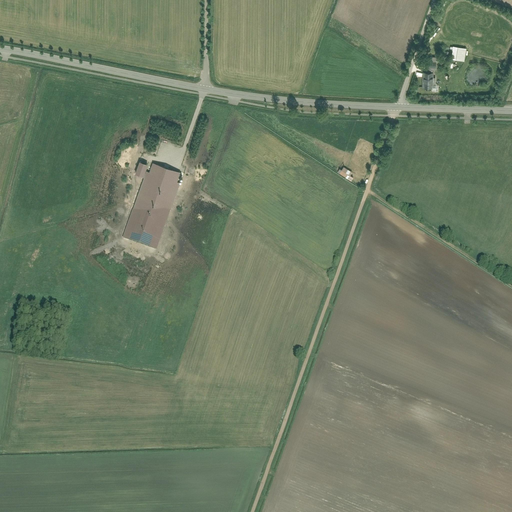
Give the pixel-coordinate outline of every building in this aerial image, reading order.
[(466,48),(454,47),(453,58),(464,59),(466,48)] [(433,73),(424,73),(424,88),(433,88),(433,73)] [(147,171),(123,237),(158,249),(181,183),(178,182),(181,172),(153,162),(150,172),(147,171)] [(344,167),(342,170),(350,175),(352,172),(344,167)] [(340,169),(338,172),(348,179),(350,175),(342,170),(340,169)]
